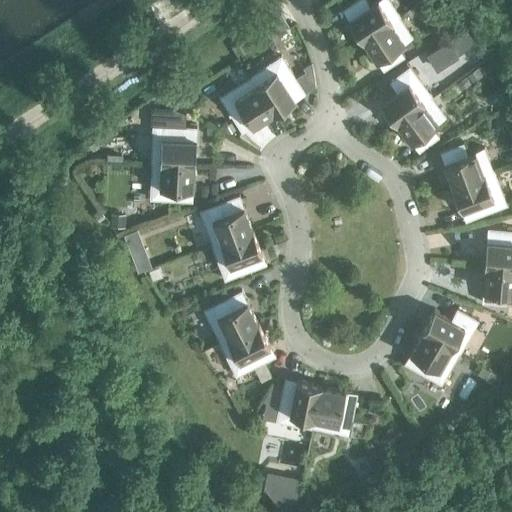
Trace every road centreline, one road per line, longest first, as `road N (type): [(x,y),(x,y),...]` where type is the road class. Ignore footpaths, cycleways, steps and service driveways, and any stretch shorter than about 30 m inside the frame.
road 1 (residential): [(334,132),(288,157),(282,170),(299,237),(290,308),(297,340),(346,370),(372,363),(391,351),(419,278),(400,190),(357,154)]
road 2 (residential): [(295,0),(329,69),(334,132)]
